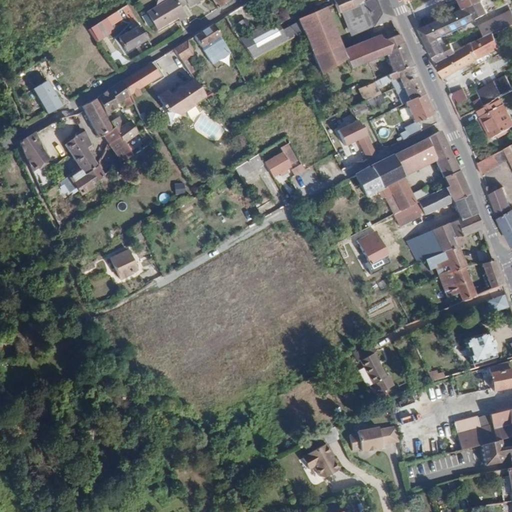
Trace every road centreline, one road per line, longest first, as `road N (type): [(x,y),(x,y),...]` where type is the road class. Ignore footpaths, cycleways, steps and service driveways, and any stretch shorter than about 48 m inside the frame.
road 1 (unclassified): [(0,147),(241,0)]
road 2 (tertiary): [(502,260),(394,0)]
